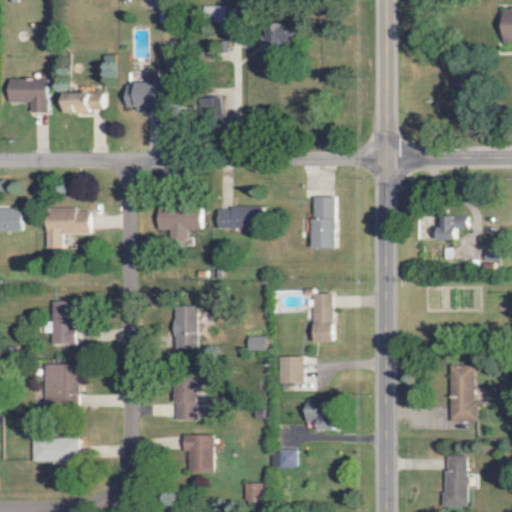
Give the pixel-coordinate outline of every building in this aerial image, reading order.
[(511,41),(511,7),(501,7),(501,41),(511,41)] [(297,24),(283,23),(281,47),(295,48),(297,24)] [(128,108),(167,106),(166,79),(161,80),(160,68),(146,69),(146,82),(127,83),(128,108)] [(34,112),(53,112),(54,80),(13,79),(13,101),(34,101),(34,112)] [(110,93),(68,92),(68,113),(94,113),(94,109),(110,109),(110,93)] [(313,197),(314,247),(338,247),(337,197),(313,197)] [(263,228),(263,208),(217,206),(217,226),(263,228)] [(27,209),(0,207),(0,230),(27,231),(27,209)] [(205,229),(205,209),(160,208),(160,229),(173,229),(173,239),(190,239),(190,229),(205,229)] [(94,209),(51,209),(51,248),(66,248),(66,233),(94,233),(94,209)] [(462,239),(462,228),(471,228),(471,215),(446,215),(445,227),(439,226),(439,239),(462,239)] [(316,341),(336,341),(335,293),(316,293),(316,341)] [(53,343),(77,343),(76,299),(53,299),(53,343)] [(200,306),(177,305),(176,348),(198,349),(200,306)] [(267,335),(249,336),(249,350),(268,349),(267,335)] [(279,357),(280,383),(305,382),(304,356),(279,357)] [(44,406),(78,407),(79,365),(45,364),(44,406)] [(454,420),(479,420),(478,367),(453,367),(454,420)] [(176,418),(198,419),(199,390),(177,389),(176,418)] [(313,406),(313,419),(319,419),(319,428),(338,427),(336,404),(313,406)] [(215,471),(215,435),(185,434),(185,452),(190,452),(190,471),(215,471)] [(34,437),(34,460),(80,461),(80,438),(34,437)] [(297,449),(274,449),(273,466),(297,466),(297,449)] [(470,506),(469,456),(446,456),(447,506),(470,506)] [(262,483),(244,483),(244,500),(263,500),(262,483)]
